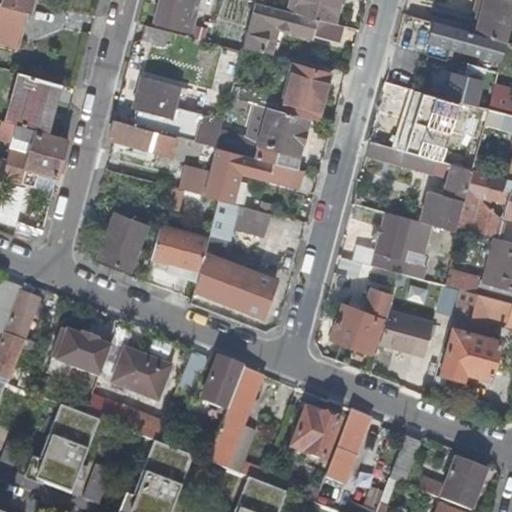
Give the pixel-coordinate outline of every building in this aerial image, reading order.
[(0,16),(25,23),(30,0),(10,0),(9,6),(0,4),(0,16)] [(190,32),(198,0),(161,0),(156,23),(190,32)] [(298,0),(291,0),(288,10),(295,12),(298,0)] [(298,0),(295,12),(333,22),(339,1),(335,0),(298,0)] [(468,0),(460,30),(468,32),(476,0),(468,0)] [(511,0),(476,0),(468,32),(503,41),(505,42),(511,15),(511,0)] [(339,41),(344,25),(333,22),(295,12),(288,10),(254,1),(241,49),(267,56),(276,23),(339,41)] [(25,23),(0,16),(0,43),(20,48),(26,23),(25,23)] [(495,71),(503,41),(468,32),(460,30),(433,23),(425,54),(444,59),(444,58),(454,60),(456,51),(472,54),(470,64),(495,71)] [(164,44),(168,30),(144,24),(140,38),(164,44)] [(207,30),(196,28),(194,37),(205,40),(207,30)] [(294,65),(290,79),(289,85),(286,99),(251,90),(249,100),(257,102),(309,116),(310,112),(317,114),(328,73),(294,65)] [(18,72),(5,121),(15,124),(46,132),(58,83),(18,72)] [(136,108),(132,124),(137,125),(176,135),(193,140),(198,120),(178,115),(180,108),(172,106),(177,86),(143,77),(134,108),(136,108)] [(466,104),(471,87),(464,87),(459,103),(466,104)] [(490,90),(476,87),(476,88),(471,87),(466,104),(485,109),(490,90)] [(511,96),(490,90),(485,109),(487,110),(497,113),(504,114),(511,116),(511,96)] [(216,146),(296,167),(300,152),(304,134),(309,116),(257,102),(248,137),(231,132),(220,129),(216,146)] [(460,117),(417,105),(405,152),(413,155),(433,160),(448,164),(460,117)] [(180,108),(178,115),(198,120),(200,113),(180,108)] [(503,120),(502,124),(511,126),(511,116),(504,114),(503,120)] [(132,124),(113,119),(108,138),(171,155),(176,135),(137,125),(132,124)] [(2,120),(0,125),(0,136),(11,140),(11,139),(15,124),(5,121),(2,120)] [(1,176),(27,183),(31,169),(38,171),(57,175),(66,139),(34,131),(30,143),(11,139),(11,140),(5,162),(1,176)] [(328,140),(304,134),(300,152),(323,158),(328,140)] [(405,152),(369,143),(365,157),(409,169),(409,168),(413,155),(405,152)] [(296,167),(216,146),(207,178),(203,193),(203,194),(218,198),(220,199),(228,167),(298,186),(303,169),(296,167)] [(433,160),(413,155),(409,168),(429,173),(433,160)] [(456,226),(471,169),(451,164),(443,195),(429,191),(421,221),(456,230),(456,226)] [(31,169),(27,183),(34,185),(38,171),(31,169)] [(511,180),(471,169),(456,226),(460,227),(498,237),(503,215),(505,210),(511,211),(511,180)] [(184,187),(203,193),(207,178),(188,173),(184,187)] [(22,215),(24,183),(6,182),(4,214),(22,215)] [(176,209),(181,189),(169,186),(164,206),(176,209)] [(218,257),(227,219),(231,202),(220,199),(218,198),(207,238),(195,280),(193,288),(260,315),(269,291),(259,287),(264,275),(218,257)] [(231,202),(227,219),(234,220),(238,204),(231,202)] [(264,228),(268,212),(238,204),(234,220),(264,228)] [(146,225),(115,212),(97,256),(128,269),(146,225)] [(381,253),(377,266),(399,272),(403,273),(405,267),(400,266),(402,259),(406,260),(416,222),(386,213),(382,226),(380,234),(375,251),(381,253)] [(17,219),(12,235),(27,241),(41,233),(42,229),(17,219)] [(165,272),(195,280),(207,238),(159,225),(150,256),(168,261),(165,272)] [(382,226),(376,225),(374,233),(380,234),(382,226)] [(511,241),(498,237),(486,281),(511,287),(511,241)] [(396,283),(399,272),(377,266),(376,266),(372,277),(396,283)] [(477,278),(448,271),(445,284),(451,286),(455,287),(459,288),(474,292),(477,278)] [(259,287),(269,291),(273,279),(264,275),(259,287)] [(32,318),(38,303),(39,299),(21,291),(22,287),(3,279),(0,286),(0,380),(3,382),(7,383),(21,348),(30,351),(32,345),(23,341),(32,318)] [(511,287),(486,281),(482,294),(511,302),(511,287)] [(331,337),(370,352),(392,295),(373,288),(363,313),(344,305),(331,337)] [(490,319),(511,324),(511,302),(482,294),(474,292),(459,288),(455,304),(449,327),(453,328),(441,373),(463,379),(465,372),(478,376),(489,379),(500,341),(485,337),(490,319)] [(38,303),(32,318),(38,320),(44,305),(38,303)] [(432,323),(388,311),(386,321),(380,342),(424,354),(432,323)] [(109,349),(62,331),(50,361),(97,379),(109,349)] [(151,359),(123,348),(110,383),(157,401),(169,370),(149,362),(151,359)] [(192,352),(182,378),(193,383),(203,357),(192,352)] [(202,399),(222,407),(228,409),(243,368),(218,358),(202,399)] [(266,470),(244,462),(232,457),(244,427),(263,375),(243,368),(228,409),(225,415),(208,461),(247,477),(261,483),(266,470)] [(465,372),(463,379),(476,383),(478,376),(465,372)] [(299,400),(297,406),(305,409),(321,416),(324,410),(299,400)] [(33,480),(70,493),(98,418),(61,405),(33,480)] [(220,413),(225,415),(228,409),(222,407),(220,413)] [(305,409),(290,447),(324,461),(339,422),(321,416),(305,409)] [(343,483),(354,455),(365,429),(369,417),(351,409),(325,476),(343,483)] [(324,410),(321,416),(339,422),(341,417),(324,410)] [(122,411),(117,426),(156,441),(162,427),(122,411)] [(173,431),(162,427),(156,441),(168,445),(173,431)] [(232,457),(244,462),(255,431),(244,427),(232,457)] [(365,429),(354,455),(368,461),(379,434),(365,429)] [(404,483),(420,441),(406,436),(389,478),(404,483)] [(128,511),(171,511),(194,455),(168,445),(156,441),(128,511)] [(422,477),(418,489),(467,508),(470,502),(473,503),(486,469),(456,458),(445,485),(422,477)] [(319,491),(266,470),(261,483),(284,491),(301,497),(315,503),(319,491)] [(234,511),(276,511),(284,491),(261,483),(247,477),(234,511)] [(345,511),(375,511),(383,494),(370,489),(362,508),(349,503),(345,511)]
